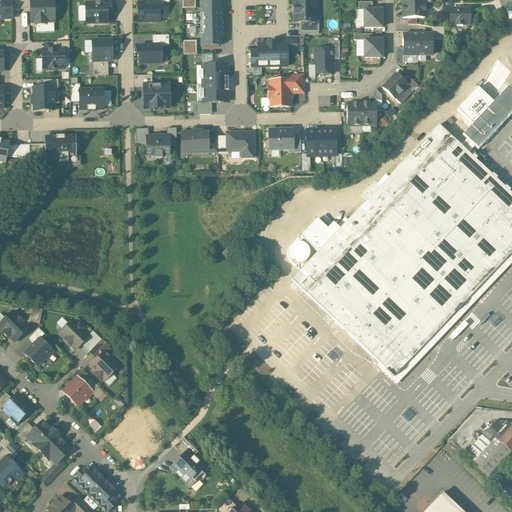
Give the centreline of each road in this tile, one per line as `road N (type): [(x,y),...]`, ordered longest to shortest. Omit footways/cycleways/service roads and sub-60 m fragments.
road 1 (residential): [(127,122),(308,117),(339,90),(365,89),(390,62),(390,0)]
road 2 (residential): [(0,125),(127,122)]
road 3 (residential): [(127,122),(125,0)]
